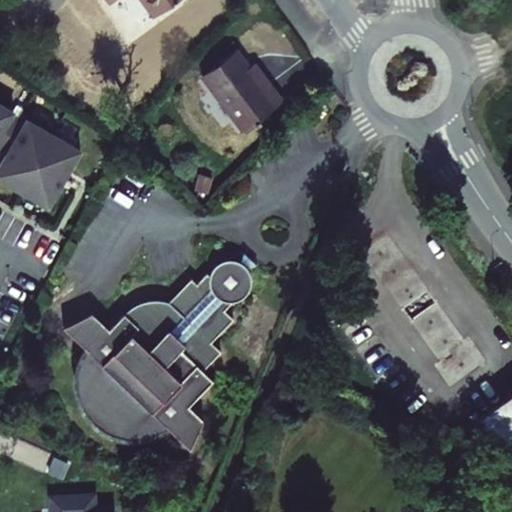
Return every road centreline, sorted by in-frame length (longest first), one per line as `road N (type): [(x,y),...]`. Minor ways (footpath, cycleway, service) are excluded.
road 1 (track): [(364,121),(307,287),(213,511)]
road 2 (residential): [(282,202),(254,212),(248,235),(255,249),(286,257),(305,232)]
road 3 (residential): [(374,111),(282,202)]
